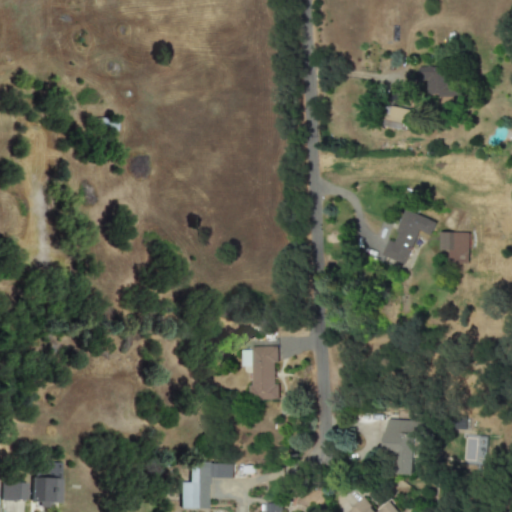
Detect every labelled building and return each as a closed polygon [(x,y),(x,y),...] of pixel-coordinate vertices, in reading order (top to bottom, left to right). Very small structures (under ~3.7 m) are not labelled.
[(449,66),(419,67),(419,81),(426,81),(427,98),(461,98),(460,81),(449,81),(449,66)] [(384,127),(406,131),(410,111),(389,107),(384,127)] [(436,222),(406,210),(393,242),(388,239),(381,256),(404,265),(418,231),(431,236),(436,222)] [(469,233),(441,233),(441,251),(448,251),(448,264),(468,264),(469,233)] [(276,348),(240,348),(241,367),(250,367),(250,400),(277,400),(276,348)] [(385,454),(401,455),(400,467),(398,467),(398,475),(420,476),(423,421),(386,420),(385,454)] [(206,510),(206,478),(231,479),(232,464),(189,462),(188,483),(179,483),(179,509),(206,510)] [(59,504),(60,477),(54,477),(54,466),(40,466),(39,478),(29,478),(28,503),(37,503),(37,508),(49,508),(49,504),(59,504)] [(24,483),(12,483),(12,500),(24,501),(24,483)] [(375,510),(364,498),(349,511),(399,511),(387,499),(375,510)] [(282,511),(282,503),(266,504),(266,511),(282,511)]
